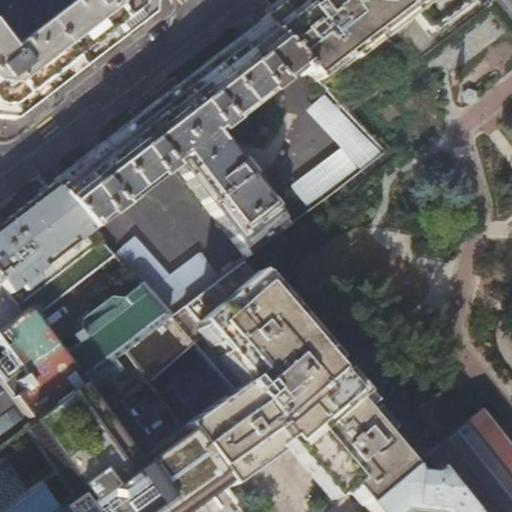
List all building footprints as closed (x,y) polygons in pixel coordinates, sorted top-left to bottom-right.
[(75,0),(9,51),(0,38),(0,113),(19,115),(43,97),(73,74),(117,40),(140,22),(142,0),(75,0)] [(261,21),(302,67),(315,82),(405,11),(421,31),(461,0),(282,0),(280,2),(258,18),(261,21)] [(207,141),(302,67),(261,21),(260,22),(232,43),(152,105),(75,164),(48,185),(89,232),(168,171),(243,259),(282,229),(239,179),(244,175),(236,165),(231,169),(207,141)] [(511,68),(511,61),(508,57),(501,62),(508,71),(511,68)] [(302,108),(323,137),(303,152),(304,152),(276,172),(304,210),(376,157),(326,90),(302,108)] [(0,223),(0,291),(18,315),(21,313),(42,296),(61,281),(69,275),(75,270),(103,248),(89,232),(48,185),(13,212),(0,223)] [(113,253),(139,277),(151,263),(125,240),(113,253)] [(239,262),(231,268),(223,275),(164,319),(123,351),(148,385),(211,339),(243,383),(182,429),(223,485),(287,441),(322,482),(338,500),(349,490),(363,508),(409,470),(384,440),(388,437),(239,262)] [(223,275),(231,268),(228,264),(220,271),(223,275)] [(56,359),(21,313),(18,315),(0,329),(0,387),(27,424),(77,386),(123,351),(164,319),(140,291),(56,359)] [(0,329),(18,315),(0,291),(0,329)] [(135,469),(77,386),(27,424),(84,505),(78,508),(80,511),(184,511),(223,485),(182,429),(171,415),(143,436),(156,453),(135,469)] [(0,444),(27,424),(0,387),(0,444)] [(439,414),(451,428),(476,407),(464,393),(439,414)] [(422,459),(424,462),(463,511),(511,511),(511,451),(479,411),(422,459)] [(463,511),(424,462),(415,470),(420,477),(414,475),(414,476),(409,470),(363,508),(366,511),(463,511)]
